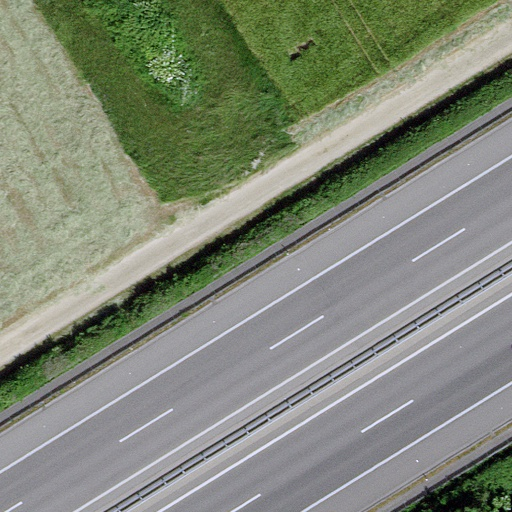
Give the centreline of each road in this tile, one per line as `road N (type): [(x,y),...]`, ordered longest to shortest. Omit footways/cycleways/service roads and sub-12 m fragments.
road 1 (track): [(0,350),(511,33)]
road 2 (motorway): [(511,199),(5,511)]
road 3 (motorway): [(232,511),(511,339)]
